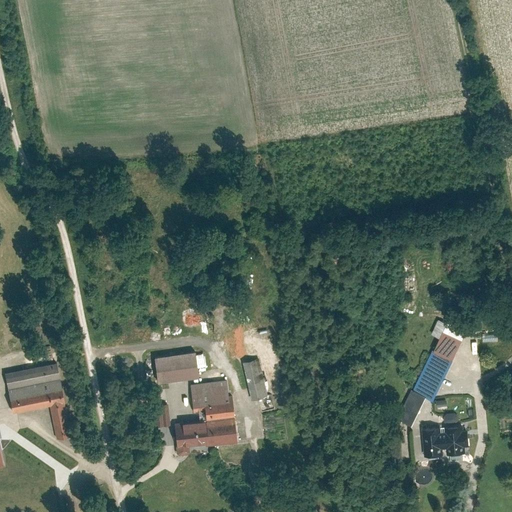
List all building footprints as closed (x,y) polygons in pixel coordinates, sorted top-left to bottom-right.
[(449,314),(399,415),(411,421),(424,396),(431,400),(469,324),(449,314)] [(253,333),(233,338),(250,403),(270,397),(253,333)] [(197,346),(157,353),(162,380),(202,373),(197,346)] [(58,362),(4,373),(12,414),(49,407),(56,439),(73,436),(64,391),(58,362)] [(229,378),(191,382),(194,411),(201,410),(202,418),(176,421),(180,456),(194,454),(193,447),(240,442),(235,393),(231,393),(229,378)] [(168,409),(162,410),(164,424),(170,423),(168,409)] [(463,424),(422,427),(424,454),(443,453),(442,447),(447,447),(447,452),(465,451),(464,445),(469,444),(468,429),(463,429),(463,424)]
